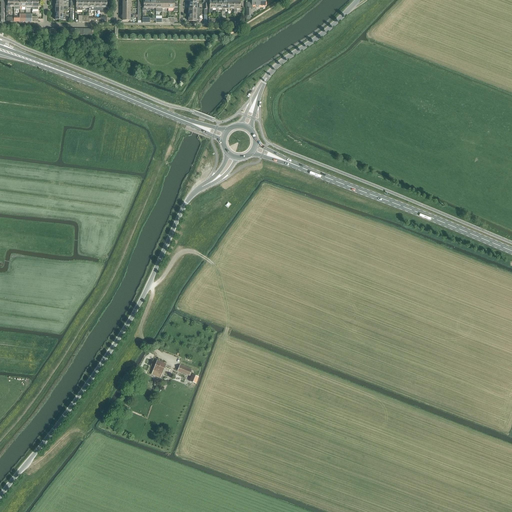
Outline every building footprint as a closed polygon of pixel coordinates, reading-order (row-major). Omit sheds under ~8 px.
[(252,6),(265,6),(265,0),(251,0),(252,3),(247,3),(246,9),(251,9),(252,9),(252,6)] [(168,9),(174,9),(174,12),(177,12),(178,12),(178,11),(178,5),(174,5),(174,1),(168,1),(168,9)] [(193,24),(199,24),(199,16),(196,16),(189,15),(189,21),(193,22),(193,24)] [(157,361),(151,375),(161,379),(166,365),(157,361)] [(192,372),(193,370),(180,365),(178,372),(190,376),(192,372)] [(190,381),(197,384),(199,378),(193,376),(192,375),(192,377),(190,381)]
